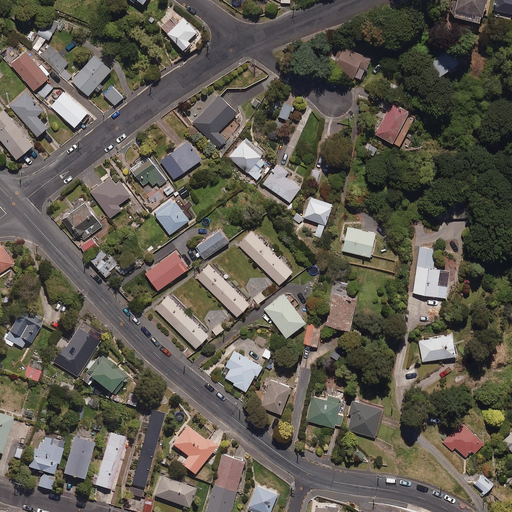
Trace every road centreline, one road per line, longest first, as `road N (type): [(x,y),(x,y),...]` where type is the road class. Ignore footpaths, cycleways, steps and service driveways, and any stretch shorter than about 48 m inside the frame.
road 1 (tertiary): [(306,474),(163,360),(17,204)]
road 2 (residential): [(244,41),(17,204)]
road 3 (tertiary): [(449,511),(306,474)]
road 4 (residential): [(368,0),(244,41)]
